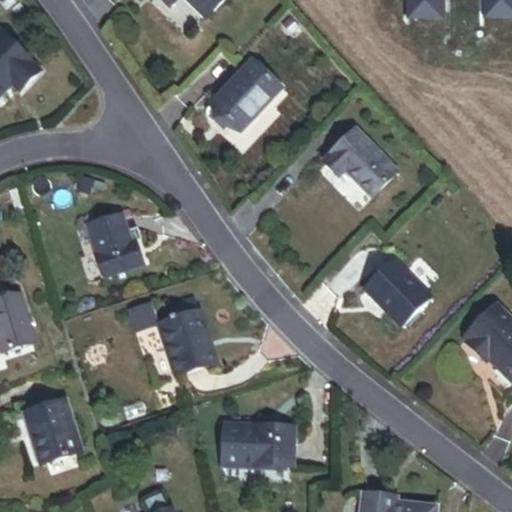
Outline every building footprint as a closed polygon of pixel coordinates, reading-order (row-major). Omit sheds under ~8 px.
[(192,0),(206,13),(218,0),(167,0),(169,1),(170,0),(192,0)] [(0,94),(12,83),(19,91),(39,72),(2,33),(0,34),(0,94)] [(212,95),(241,123),(282,80),(253,53),(212,95)] [(372,193),(397,169),(355,127),(323,159),(338,175),(346,167),(372,193)] [(106,278),(145,264),(137,240),(131,242),(127,232),(121,215),(88,226),(106,278)] [(131,242),(137,240),(134,230),(127,232),(131,242)] [(386,307),(402,322),(432,292),(394,255),(367,282),(389,304),(386,307)] [(0,321),(8,349),(43,338),(27,289),(0,297),(0,321)] [(203,314),(198,297),(177,304),(182,321),(203,314)] [(152,301),(133,307),(139,328),(159,322),(152,301)] [(511,380),(511,321),(493,303),(463,333),(466,336),(463,338),(482,357),(485,354),(511,380)] [(180,383),(221,370),(203,314),(182,321),(163,327),(180,383)] [(48,465),(89,452),(72,399),(28,413),(36,436),(38,435),(48,465)] [(224,466),(295,469),(296,428),(226,426),(224,466)] [(46,466),(48,465),(38,435),(36,436),(46,466)] [(437,511),(438,508),(398,504),(389,503),(389,497),(365,495),(362,511),(437,511)] [(165,496),(147,504),(151,511),(168,511),(171,511),(165,496)]
